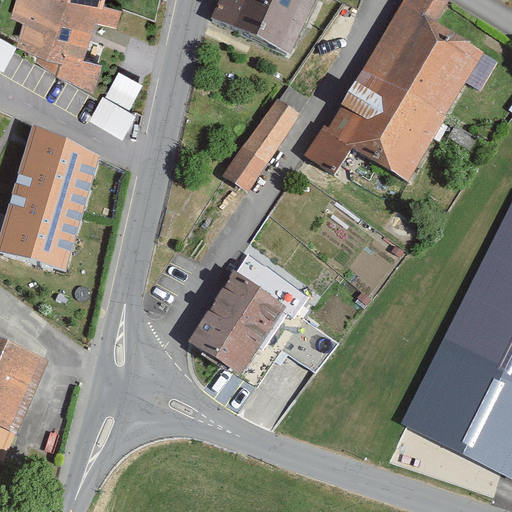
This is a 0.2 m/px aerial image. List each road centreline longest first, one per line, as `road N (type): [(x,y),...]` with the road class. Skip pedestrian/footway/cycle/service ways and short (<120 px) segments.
road 1 (residential): [(385,0),(179,325),(129,380)]
road 2 (tertiary): [(196,0),(122,326),(129,380)]
road 3 (residential): [(455,511),(237,438),(129,380)]
road 4 (tertiary): [(129,380),(74,511)]
